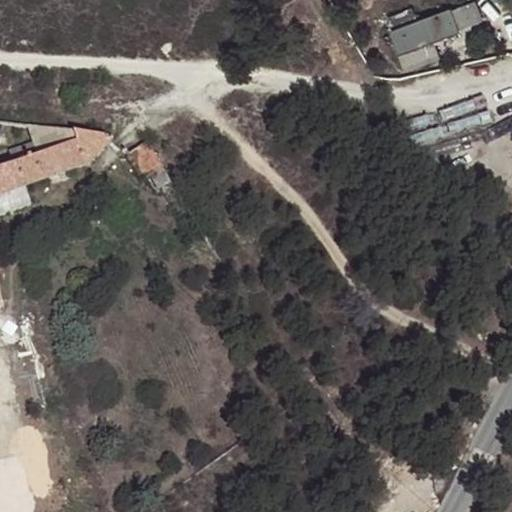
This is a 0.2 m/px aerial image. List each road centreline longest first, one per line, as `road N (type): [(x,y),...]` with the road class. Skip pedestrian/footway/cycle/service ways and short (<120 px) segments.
road 1 (track): [(0,57),(196,69),(399,98),(511,71)]
road 2 (track): [(179,68),(214,116),(306,209),(368,301),(511,375)]
road 3 (unclassified): [(445,511),(511,401)]
